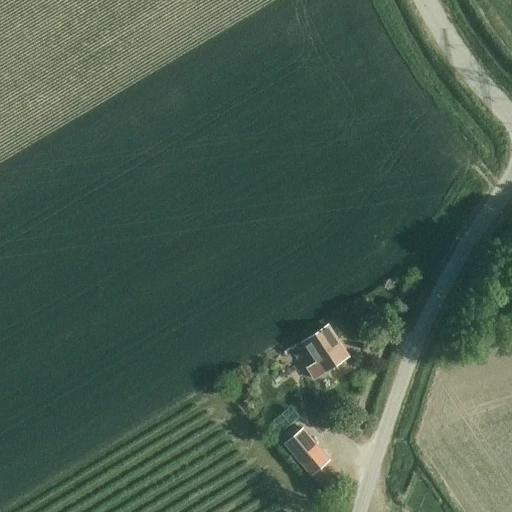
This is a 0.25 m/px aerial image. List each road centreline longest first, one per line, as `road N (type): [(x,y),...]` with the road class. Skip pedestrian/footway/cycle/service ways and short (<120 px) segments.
road 1 (unclassified): [(369,511),(465,260),(511,193)]
road 2 (unclassified): [(511,117),(458,55),(426,0)]
